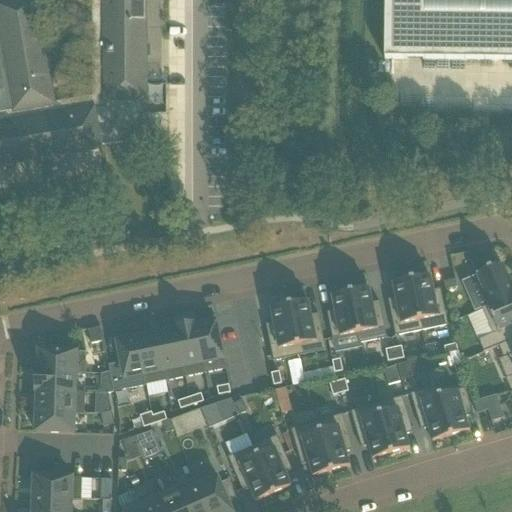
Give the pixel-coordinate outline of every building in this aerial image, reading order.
[(0,0),(0,167),(101,151),(101,148),(143,141),(143,102),(146,102),(145,0),(0,0)] [(511,0),(385,0),(384,61),(511,62),(511,0)] [(148,66),(148,90),(157,90),(157,66),(148,66)] [(511,290),(501,266),(476,277),(489,307),(486,308),(487,309),(511,298),(511,290)] [(448,327),(440,291),(433,293),(430,278),(411,282),(422,332),(448,327)] [(455,281),(443,283),(445,292),(457,289),(455,281)] [(422,332),(411,282),(392,286),(395,300),(388,302),(395,338),(422,332)] [(369,291),(350,295),(358,335),(357,335),(359,345),(386,340),(379,304),(372,305),(369,291)] [(358,335),(350,295),(331,298),(334,313),(327,314),(332,341),(357,335),(358,335)] [(492,336),(479,342),(484,354),(498,348),(511,341),(511,298),(487,309),(486,308),(481,310),(492,336)] [(325,352),(318,316),(311,318),(308,303),(289,307),(299,357),(325,352)] [(299,357),(289,307),(270,311),(273,325),(266,327),(273,363),(299,357)] [(225,371),(216,324),(196,328),(196,326),(195,326),(205,375),(225,371)] [(185,379),(205,375),(195,326),(175,330),(185,379)] [(90,345),(102,343),(99,329),(88,331),(90,345)] [(175,330),(174,331),(175,332),(156,336),(165,383),(185,379),(175,330)] [(165,383),(156,336),(136,340),(146,387),(165,383)] [(120,364),(107,367),(109,374),(113,394),(125,391),(146,387),(136,340),(116,344),(120,364)] [(511,341),(498,348),(504,360),(499,362),(507,380),(511,377),(511,341)] [(455,346),(444,349),(446,356),(457,354),(455,346)] [(85,375),(86,354),(66,354),(66,349),(49,348),(49,353),(38,353),(37,373),(36,373),(35,373),(76,375),(85,375)] [(403,360),(401,348),(393,350),(396,362),(403,360)] [(393,350),(385,352),(388,363),(396,362),(393,350)] [(340,361),(332,363),(334,374),(342,373),(340,361)] [(409,364),(397,366),(402,382),(413,378),(409,364)] [(465,377),(462,365),(454,368),(457,379),(465,377)] [(395,368),(384,371),(388,387),(399,383),(395,368)] [(333,369),(320,372),(321,381),(335,379),(333,369)] [(35,393),(85,395),(85,394),(75,394),(76,375),(35,373),(35,393)] [(108,374),(98,376),(103,396),(113,394),(108,374)] [(279,374),(271,375),(273,387),(281,385),(279,374)] [(344,381),(337,384),(340,395),(348,393),(344,381)] [(337,384),(329,386),(333,397),(340,395),(337,384)] [(228,387),(216,389),(218,397),(230,395),(228,387)] [(439,398),(436,389),(410,396),(421,432),(428,429),(432,444),(451,438),(439,398)] [(274,393),(277,401),(278,404),(279,407),(289,404),(288,401),(287,399),(284,390),(282,390),(274,393)] [(472,417),(465,391),(439,398),(451,438),(469,433),(465,419),(472,417)] [(84,415),(85,395),(35,393),(35,394),(36,394),(36,414),(84,415)] [(203,403),(201,396),(189,399),(192,407),(203,403)] [(496,397),(473,404),(476,416),(488,412),(491,423),(503,420),(496,397)] [(189,399),(178,403),(180,411),(192,407),(189,399)] [(412,434),(402,399),(376,406),(391,456),(409,450),(405,436),(412,434)] [(231,401),(200,411),(205,426),(206,428),(208,432),(238,418),(238,417),(233,406),(231,401)] [(242,402),(233,406),(238,417),(246,414),(242,402)] [(391,456),(376,406),(351,414),(361,449),(368,447),(372,461),(391,456)] [(200,411),(189,416),(194,430),(205,426),(200,411)] [(35,434),(73,436),(74,416),(84,416),(84,415),(36,414),(35,434)] [(111,414),(100,416),(102,428),(113,426),(111,414)] [(151,414),(140,418),(143,429),(155,426),(152,418),(151,414)] [(166,422),(164,414),(152,418),(155,426),(166,422)] [(352,452),(342,416),(316,424),(331,474),(349,468),(345,454),(352,452)] [(170,421),(162,424),(166,435),(174,433),(170,421)] [(331,474),(316,424),(291,431),(301,467),(308,465),(312,479),(331,474)] [(145,435),(134,439),(136,447),(148,443),(145,435)] [(277,438),(252,449),(256,458),(273,496),(291,488),(285,475),(292,472),(281,447),(277,438)] [(134,439),(122,443),(125,451),(136,447),(134,439)] [(252,449),(228,460),(232,469),(243,493),(250,490),(255,504),(273,496),(256,458),(252,449)] [(118,460),(118,473),(126,473),(127,460),(118,460)] [(213,471),(193,480),(197,489),(207,511),(231,511),(217,480),(213,471)] [(82,480),(33,478),(32,499),(81,501),(82,480)] [(193,480),(175,488),(179,497),(185,511),(207,511),(197,489),(193,480)] [(100,501),(111,502),(111,489),(107,489),(104,488),(100,488),(100,501)] [(175,488),(157,496),(160,505),(163,511),(185,511),(179,497),(175,488)] [(157,496),(138,504),(141,511),(163,511),(160,505),(157,496)] [(31,511),(70,511),(71,501),(81,502),(81,501),(32,499),(31,511)] [(102,502),(101,511),(109,511),(110,502),(102,502)]
